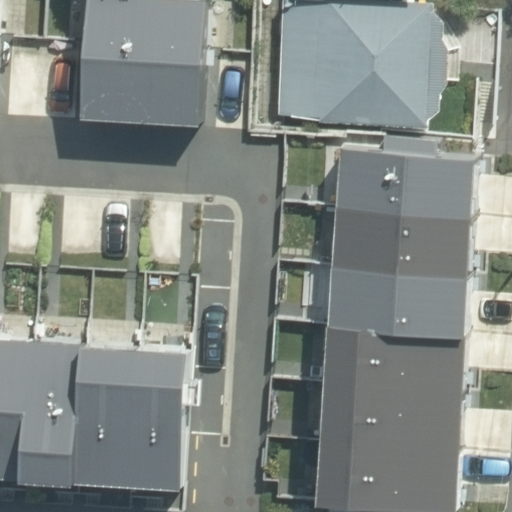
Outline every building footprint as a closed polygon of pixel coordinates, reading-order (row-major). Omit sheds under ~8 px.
[(90,0),(84,118),(203,125),(209,0),(90,0)] [(285,0),(280,102),(425,110),(430,0),(285,0)] [(346,149),(323,501),(458,510),(480,158),(442,155),(443,138),(386,134),(385,151),(346,149)] [(281,194),(225,189),(218,265),(274,270),(281,194)] [(0,479),(186,490),(193,351),(0,339),(0,479)]
